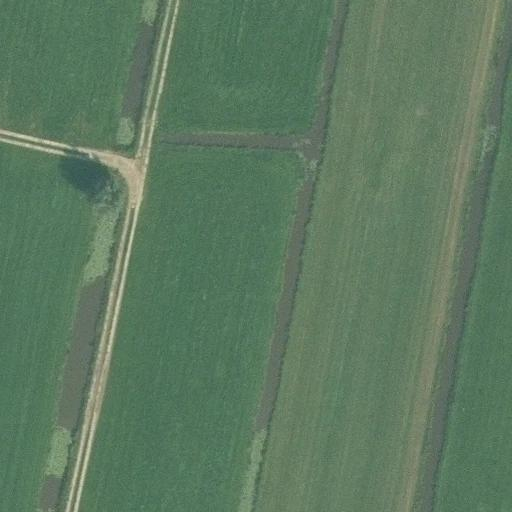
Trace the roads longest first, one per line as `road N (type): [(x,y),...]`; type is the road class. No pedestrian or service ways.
road 1 (track): [(88,511),(155,177),(0,135)]
road 2 (track): [(189,0),(155,177)]
